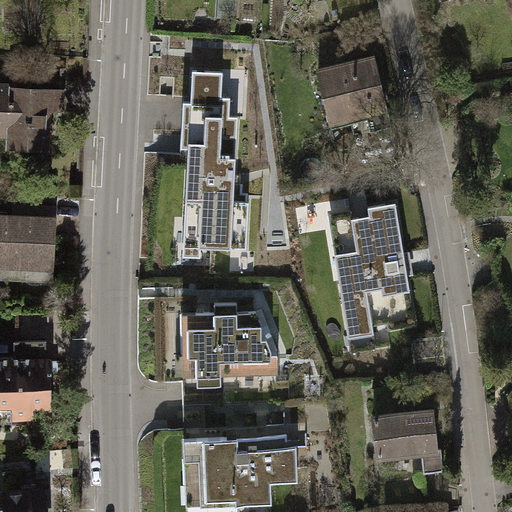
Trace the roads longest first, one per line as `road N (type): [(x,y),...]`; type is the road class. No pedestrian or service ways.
road 1 (residential): [(397,0),(435,164),(481,511)]
road 2 (secondary): [(123,0),(114,511)]
